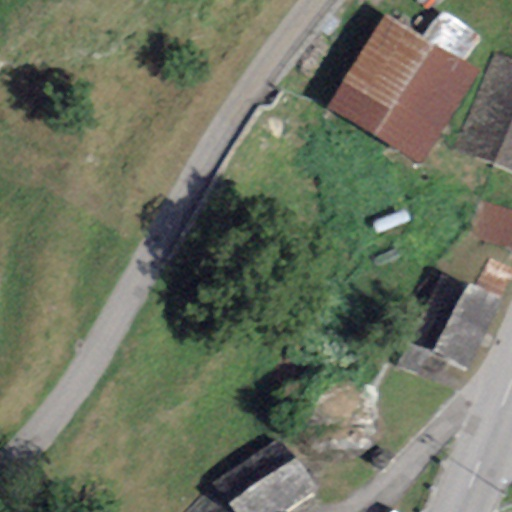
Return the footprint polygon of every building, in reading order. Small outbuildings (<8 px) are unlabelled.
[(385,15),(325,110),(416,167),(476,72),(385,15)] [(511,60),(494,53),(453,147),(511,173),(511,60)] [(511,212),(479,200),(467,235),(511,251),(511,212)] [(496,302),(440,277),(410,341),(466,367),(496,302)] [(277,439),(212,484),(230,511),(284,511),(314,492),(277,439)] [(230,511),(212,484),(186,511),(230,511)]
